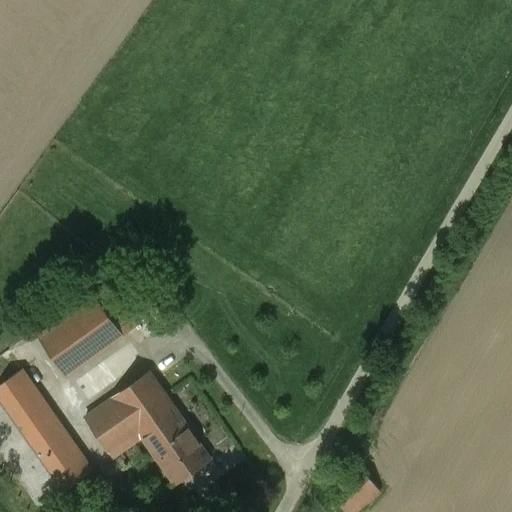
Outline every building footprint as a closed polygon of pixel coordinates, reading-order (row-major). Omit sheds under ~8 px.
[(39,338),(67,377),(138,326),(110,288),(39,338)] [(57,421),(22,370),(0,385),(0,405),(61,493),(92,471),(57,421)] [(176,410),(149,372),(115,396),(115,398),(93,413),(86,418),(87,420),(111,455),(141,434),(148,429),(176,410)] [(0,448),(41,507),(61,493),(0,405),(0,448)] [(176,410),(148,429),(141,434),(176,485),(204,465),(211,461),(185,424),(176,410)] [(361,466),(329,492),(345,511),(355,511),(381,492),(361,466)]
